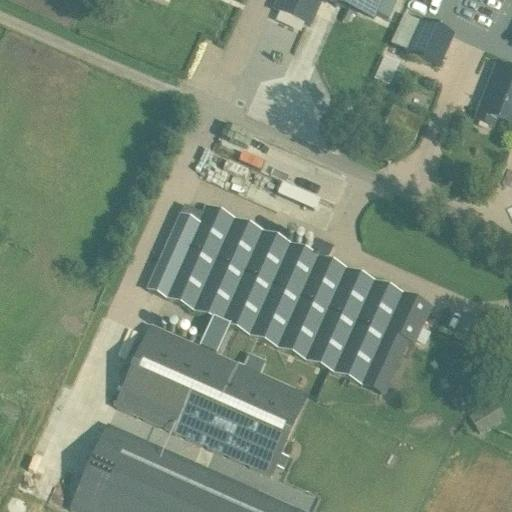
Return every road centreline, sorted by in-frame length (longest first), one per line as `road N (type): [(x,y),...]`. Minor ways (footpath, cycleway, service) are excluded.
road 1 (residential): [(511,234),(166,82)]
road 2 (track): [(166,82),(0,13)]
